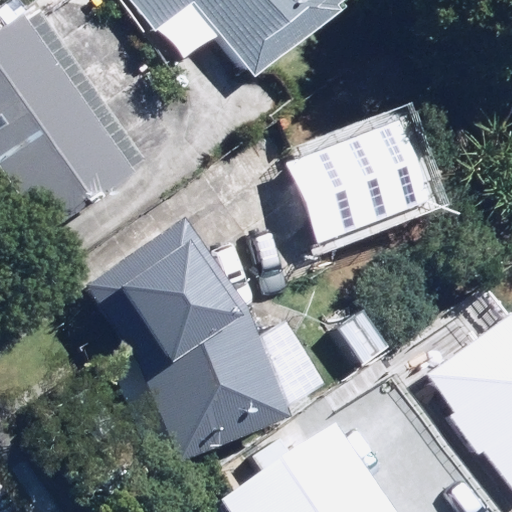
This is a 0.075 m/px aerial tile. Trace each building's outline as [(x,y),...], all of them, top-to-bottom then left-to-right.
[(334,0),(112,0),(171,77),(215,43),(247,85),(343,12),(334,0)] [(36,9),(0,32),(0,178),(36,233),(139,165),(36,9)] [(170,223),(86,282),(140,358),(173,453),(316,384),(273,325),(253,339),(170,223)] [(511,300),(415,377),(511,499),(511,300)] [(362,511),(305,429),(189,509),(191,511),(362,511)]
